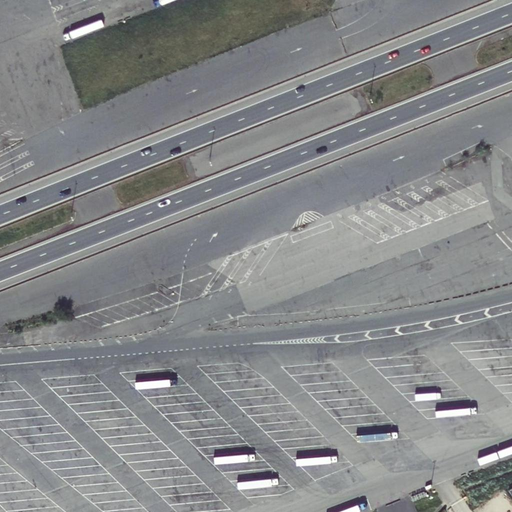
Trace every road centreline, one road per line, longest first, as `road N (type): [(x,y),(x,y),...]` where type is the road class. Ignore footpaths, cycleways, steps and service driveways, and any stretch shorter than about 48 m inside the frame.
road 1 (motorway): [(511,12),(0,215)]
road 2 (motorway): [(0,271),(511,70)]
